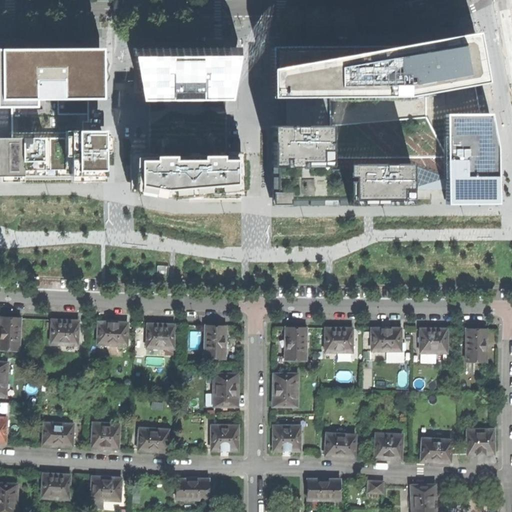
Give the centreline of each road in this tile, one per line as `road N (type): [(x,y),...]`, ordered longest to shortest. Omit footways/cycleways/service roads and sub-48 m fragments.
road 1 (residential): [(0,456),(255,467)]
road 2 (residential): [(0,296),(255,306)]
road 3 (residential): [(255,467),(509,478)]
road 4 (residential): [(255,306),(509,310)]
road 5 (secondary): [(0,10),(250,8)]
road 6 (residential): [(509,211),(480,0)]
road 7 (residential): [(256,210),(253,33)]
road 8 (secondary): [(250,8),(422,0)]
road 9 (residential): [(509,478),(509,310)]
road 10 (residential): [(120,196),(116,34)]
road 11 (residential): [(255,306),(255,467)]
